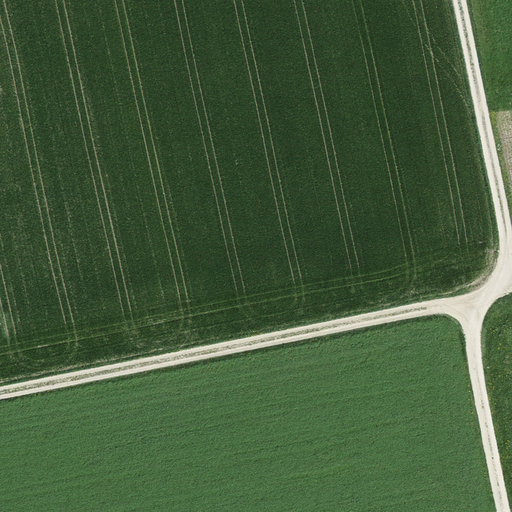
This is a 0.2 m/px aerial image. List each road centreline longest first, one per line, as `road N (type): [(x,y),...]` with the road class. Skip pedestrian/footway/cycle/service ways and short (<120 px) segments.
road 1 (track): [(455,0),(507,249),(479,310),(479,364),(506,511)]
road 2 (track): [(479,310),(0,404)]
